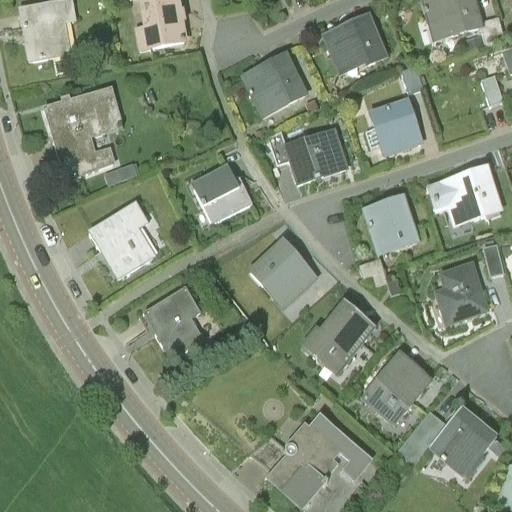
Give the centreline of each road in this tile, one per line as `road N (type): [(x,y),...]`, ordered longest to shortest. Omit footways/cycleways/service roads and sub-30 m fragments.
road 1 (secondary): [(217,511),(88,362),(0,186)]
road 2 (residential): [(287,215),(511,142)]
road 3 (residential): [(208,67),(357,0)]
